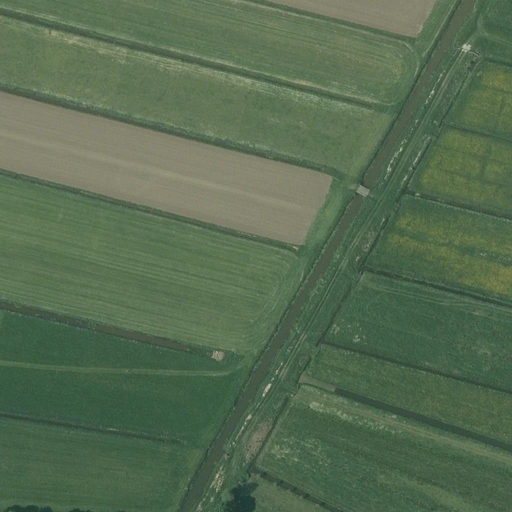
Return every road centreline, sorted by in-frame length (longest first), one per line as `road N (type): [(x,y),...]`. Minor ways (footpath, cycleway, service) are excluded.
road 1 (track): [(204,511),(466,38),(511,50)]
road 2 (track): [(448,0),(285,291)]
road 3 (track): [(230,169),(345,184),(416,218)]
